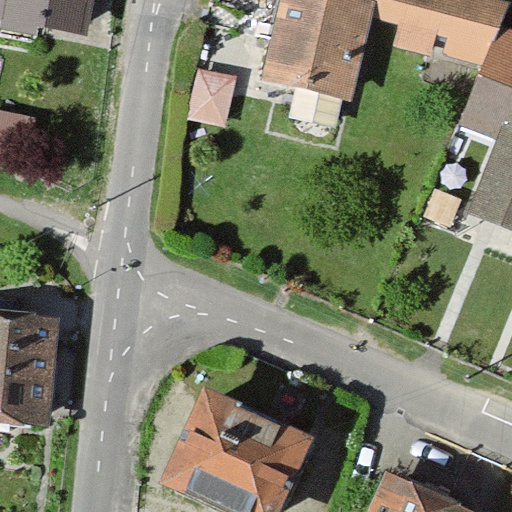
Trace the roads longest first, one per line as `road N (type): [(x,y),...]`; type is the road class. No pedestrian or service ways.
road 1 (residential): [(511,438),(128,262)]
road 2 (residential): [(128,262),(158,0)]
road 3 (residential): [(94,511),(128,262)]
